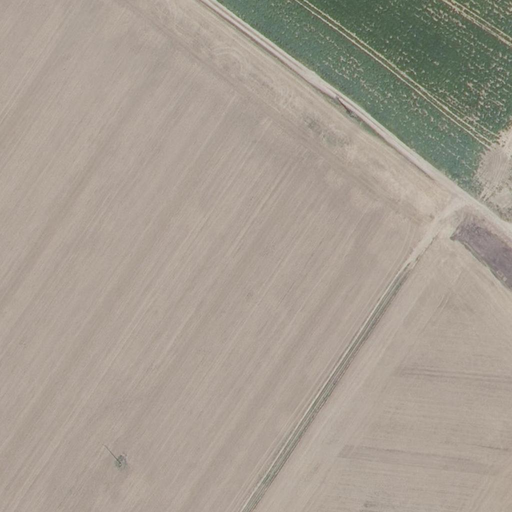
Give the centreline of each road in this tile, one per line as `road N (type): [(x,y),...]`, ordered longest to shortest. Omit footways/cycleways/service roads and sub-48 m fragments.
road 1 (track): [(241,511),(454,191)]
road 2 (track): [(205,0),(454,191)]
